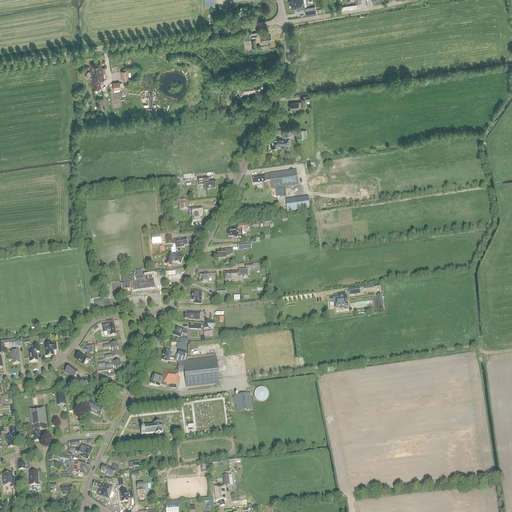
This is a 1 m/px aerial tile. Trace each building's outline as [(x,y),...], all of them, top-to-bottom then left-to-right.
[(205,0),(206,4),(207,9),(216,7),(214,0),(205,0)] [(289,1),(290,4),(291,9),(297,8),(297,9),(305,8),(304,4),(303,0),(295,0),(289,1)] [(265,38),(265,36),(260,37),(261,44),(269,43),(269,41),(271,41),(271,37),(265,38)] [(90,65),(91,70),(90,71),(93,90),(100,89),(99,82),(104,81),(103,75),(106,74),(106,68),(102,69),(102,68),(101,69),(100,63),(90,65)] [(126,71),(120,72),(122,82),(129,81),(127,71),(126,71)] [(252,81),(238,83),(240,97),(256,94),(256,92),(263,91),(262,81),(257,82),(257,81),(256,82),(256,81),(252,81)] [(306,106),(305,99),(301,99),(301,102),(295,102),(295,103),(290,103),(291,109),(295,109),(299,109),(299,106),(306,106)] [(288,140),(280,140),(280,139),(272,139),(272,144),(271,144),(272,148),(281,148),(281,144),(288,144),(288,140)] [(272,189),(298,186),(296,169),(270,172),(270,174),(264,174),(258,174),(258,176),(252,177),(253,183),(258,183),(258,184),(265,183),(264,181),(271,180),(272,189)] [(215,188),(214,180),(205,182),(204,178),(198,178),(199,186),(204,185),(204,189),(215,188)] [(310,209),(309,201),(302,202),(303,210),(310,209)] [(192,216),(192,218),(193,219),(194,220),(195,220),(200,220),(199,215),(202,215),(201,208),(195,209),(195,208),(191,209),(192,216)] [(227,229),(228,237),(234,236),(234,237),(238,237),(242,236),(241,230),(248,230),(247,223),(237,224),(237,227),(233,227),(233,228),(227,229)] [(160,242),(159,235),(151,236),(152,243),(160,242)] [(176,247),(176,248),(184,247),(184,245),(187,245),(186,239),(183,239),(183,238),(174,239),(175,240),(172,241),(171,236),(165,237),(166,245),(172,244),(172,248),(176,247)] [(216,251),(217,258),(226,258),(225,255),(232,254),(232,250),(230,250),(225,250),(216,251)] [(167,253),(164,263),(171,265),(172,261),(180,263),(180,261),(181,262),(183,257),(179,256),(179,255),(176,254),(175,255),(174,255),(167,253)] [(120,284),(121,292),(131,291),(131,290),(132,290),(133,292),(154,289),(152,276),(148,277),(147,274),(142,274),(142,272),(142,270),(136,271),(136,273),(137,276),(122,278),(122,283),(120,284)] [(230,272),(230,273),(224,273),(224,281),(231,281),(231,282),(239,282),(239,278),(239,271),(230,272)] [(204,273),(204,274),(199,274),(199,278),(201,278),(201,282),(208,282),(208,277),(212,277),(212,278),(215,278),(215,273),(208,274),(208,273),(204,273)] [(192,291),(191,300),(194,301),(194,304),(200,304),(201,300),(200,300),(200,292),(192,291)] [(338,295),(334,295),(334,297),(330,298),(331,303),(334,302),(335,308),(339,307),(339,309),(344,308),(343,307),(348,306),(346,296),(345,296),(345,293),(341,294),(341,295),(338,295)] [(103,300),(94,301),(96,312),(105,311),(103,300)] [(110,336),(116,335),(114,326),(108,327),(107,324),(99,325),(100,329),(106,328),(107,336),(110,336)] [(187,336),(189,332),(176,326),(172,335),(180,338),(182,334),(187,336)] [(3,341),(3,344),(13,343),(13,347),(21,346),(21,340),(16,341),(16,339),(13,339),(13,340),(3,341)] [(46,357),(53,355),(53,351),(57,350),(56,343),(52,344),(44,345),(46,357)] [(110,347),(111,351),(118,350),(117,343),(103,345),(103,349),(110,347)] [(177,349),(178,349),(176,354),(184,356),(185,354),(185,351),(185,343),(176,343),(177,349)] [(30,362),(37,361),(36,353),(39,352),(38,345),(33,345),(33,351),(28,351),(30,362)] [(118,350),(111,351),(112,354),(104,356),(105,359),(119,357),(118,350)] [(10,352),(11,354),(8,355),(9,361),(12,360),(13,364),(19,363),(19,357),(18,351),(10,352)] [(84,356),(79,352),(75,358),(83,365),(87,359),(90,360),(92,358),(87,353),(84,356)] [(219,384),(216,357),(177,362),(178,367),(176,367),(175,372),(164,370),(163,380),(162,380),(162,378),(159,377),(159,376),(153,374),(150,384),(155,386),(156,385),(159,387),(160,385),(166,387),(167,384),(170,384),(169,388),(175,389),(176,385),(177,385),(179,377),(178,377),(178,372),(184,372),(186,388),(219,384)] [(78,372),(69,366),(65,372),(73,378),(78,372)] [(121,368),(114,370),(115,373),(107,374),(108,376),(108,377),(122,375),(121,368)] [(88,378),(80,380),(81,386),(89,385),(88,378)] [(113,386),(109,384),(108,389),(112,390),(112,389),(114,390),(123,393),(124,388),(115,385),(115,387),(113,386)] [(253,392),(253,393),(254,394),(254,395),(254,396),(255,397),(255,398),(256,398),(257,399),(258,399),(259,400),(260,400),(261,400),(262,400),(263,400),(264,400),(264,399),(265,399),(266,398),(267,397),(268,396),(268,395),(268,394),(269,393),(269,392),(268,391),(268,390),(268,389),(267,388),(266,387),(265,386),(264,386),(264,385),(263,385),(262,385),(261,385),(260,385),(259,385),(258,385),(257,386),(256,387),(255,387),(255,388),(254,389),(254,390),(254,391),(253,392)] [(252,409),(250,393),(234,396),(237,411),(252,409)] [(91,401),(93,399),(84,394),(82,398),(90,402),(86,410),(100,416),(103,408),(94,404),(95,403),(91,401)] [(30,430),(30,437),(33,436),(34,442),(39,441),(38,436),(40,436),(39,431),(38,431),(38,430),(47,429),(44,407),(37,408),(37,406),(34,406),(34,408),(29,409),(31,430),(30,430)] [(153,424),(153,425),(141,427),(141,429),(141,432),(141,435),(154,433),(154,434),(161,433),(161,432),(162,431),(161,424),(160,424),(160,423),(153,424)] [(9,429),(10,434),(8,436),(5,436),(6,444),(7,444),(8,448),(14,447),(13,444),(15,444),(13,435),(17,435),(16,428),(9,429)] [(89,454),(78,449),(75,448),(73,451),(80,454),(81,453),(82,453),(80,457),(87,460),(89,454)] [(84,468),(75,466),(75,465),(69,464),(67,475),(62,474),(62,478),(69,478),(69,475),(72,475),(72,472),(83,474),(84,468)] [(103,466),(100,471),(106,474),(112,477),(115,470),(109,467),(108,468),(103,466)] [(37,472),(29,472),(30,485),(33,485),(34,491),(36,491),(37,491),(39,491),(39,485),(37,485),(37,472)] [(2,474),(4,485),(11,485),(11,487),(17,487),(16,479),(12,479),(11,473),(7,474),(7,473),(2,474)] [(102,483),(102,484),(94,482),(93,487),(99,488),(97,495),(108,498),(112,486),(102,483)] [(144,487),(144,483),(137,483),(137,488),(139,488),(139,490),(137,491),(138,497),(139,497),(140,499),(144,499),(144,493),(145,493),(145,490),(143,490),(143,487),(144,487)] [(65,495),(65,492),(72,492),(72,487),(69,487),(69,485),(61,485),(61,492),(62,492),(62,495),(64,495),(65,495)] [(226,500),(224,486),(216,487),(217,493),(215,493),(216,501),(218,501),(218,504),(220,504),(220,506),(224,506),(224,500),(226,500)] [(119,491),(121,502),(128,501),(127,498),(129,498),(133,498),(132,491),(126,492),(126,490),(119,491)]
